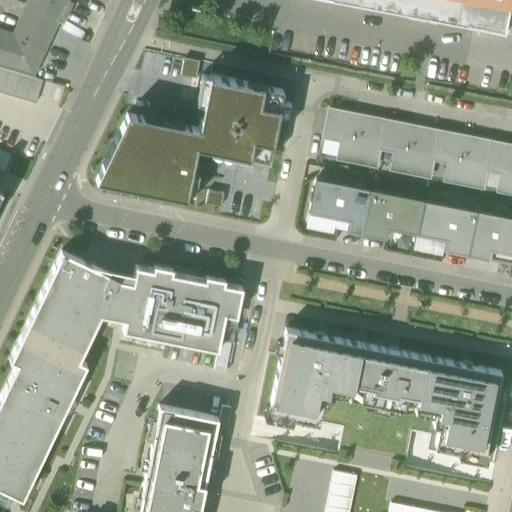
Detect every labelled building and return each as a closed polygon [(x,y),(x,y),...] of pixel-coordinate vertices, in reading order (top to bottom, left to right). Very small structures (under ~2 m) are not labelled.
[(27,0),(25,5),(58,21),(63,23),(72,3),(68,1),(68,0),(27,0)] [(325,0),(456,25),(460,3),(461,1),(453,0),(325,0)] [(453,0),(461,1),(460,3),(508,12),(510,0),(453,0)] [(460,3),(456,25),(485,30),(508,15),(508,12),(460,3)] [(25,5),(18,20),(22,19),(52,34),(58,21),(25,5)] [(508,15),(485,30),(504,34),(508,15)] [(12,34),(0,30),(0,66),(8,69),(19,72),(31,75),(33,76),(52,34),(22,19),(18,20),(12,34)] [(182,61),(179,74),(195,77),(198,64),(182,61)] [(19,72),(8,69),(0,92),(12,96),(19,72)] [(31,75),(19,72),(12,96),(23,99),(31,75)] [(33,76),(31,75),(23,99),(35,103),(42,79),(33,76)] [(126,113),(94,180),(119,185),(119,183),(145,188),(145,190),(185,198),(191,170),(195,146),(212,149),(248,157),(249,155),(249,157),(268,161),(282,90),(208,75),(202,104),(199,119),(198,127),(181,124),(181,126),(143,118),(143,116),(126,113)] [(340,140),(337,158),(375,165),(378,147),(377,147),(383,120),(328,109),(323,136),(340,140)] [(436,131),(383,120),(377,147),(378,147),(394,151),(390,168),(428,176),(431,158),(436,131)] [(484,169),(490,141),(436,131),(431,158),(448,162),(444,179),(481,187),(485,169),(484,169)] [(484,169),(485,169),(501,172),(497,190),(511,192),(511,145),(490,141),(484,169)] [(11,155),(0,150),(0,170),(3,172),(11,155)] [(369,188),(314,178),(308,212),(335,217),(348,220),(346,230),(360,233),(369,188)] [(422,199),(369,188),(360,233),(384,238),(386,229),(415,235),(415,234),(422,200),(422,199)] [(415,234),(444,240),(447,225),(472,230),(476,211),(422,200),(415,234)] [(472,230),(467,254),(489,259),(491,250),(511,254),(511,217),(476,210),(476,211),(472,230)] [(335,217),(308,212),(305,228),(332,233),(335,217)] [(467,254),(472,230),(447,225),(444,240),(442,250),(467,255),(467,254)] [(241,286),(223,283),(203,279),(171,272),(151,268),(134,265),(131,280),(117,277),(60,250),(8,360),(15,363),(0,394),(0,488),(21,498),(60,416),(52,412),(53,409),(50,408),(60,388),(62,389),(64,386),(73,390),(86,363),(78,360),(100,315),(123,320),(121,330),(216,349),(224,313),(235,316),(241,286)] [(152,263),(151,268),(171,272),(171,267),(152,263)] [(204,274),(203,279),(223,283),(224,278),(204,274)] [(350,390),(350,388),(360,342),(284,327),(281,342),(283,343),(280,353),(279,353),(268,407),(293,411),(292,417),(316,422),(320,402),(326,404),(330,386),(350,390)] [(230,341),(219,339),(213,368),(224,371),(230,341)] [(425,356),(360,342),(350,388),(365,391),(363,400),(400,408),(401,399),(415,401),(425,356)] [(500,371),(425,356),(415,401),(415,403),(435,407),(432,425),(438,426),(434,445),(458,451),(460,445),(484,450),(495,397),(494,396),(496,386),(497,386),(500,371)] [(60,416),(73,390),(64,386),(62,389),(60,388),(50,408),(53,409),(52,412),(60,416)] [(197,511),(217,416),(158,404),(135,511),(197,511)] [(230,407),(221,405),(217,422),(226,424),(230,407)] [(356,475),(332,470),(330,482),(353,487),(356,475)] [(353,487),(330,482),(328,494),(351,498),(353,487)] [(351,498),(328,494),(325,505),(349,510),(351,498)] [(399,511),(401,504),(390,502),(387,511),(399,511)]
